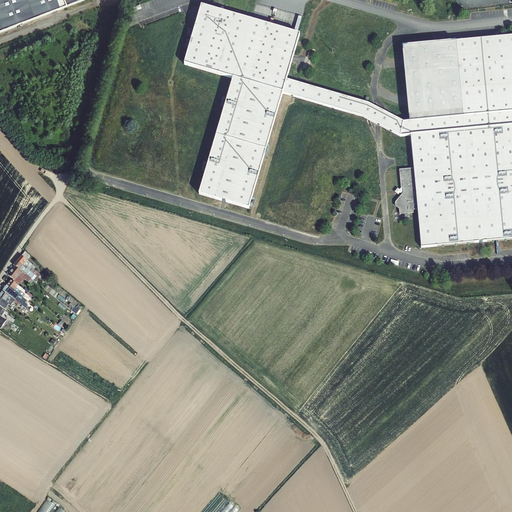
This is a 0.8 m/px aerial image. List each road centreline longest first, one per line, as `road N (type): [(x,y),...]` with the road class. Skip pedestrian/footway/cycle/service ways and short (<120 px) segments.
road 1 (unclassified): [(184,0),(127,20),(84,162),(89,174),(315,244),(346,239),(385,251)]
road 2 (track): [(59,195),(322,443),(353,511)]
road 3 (unclassified): [(417,24),(392,39),(373,83),(386,109),(375,130),(385,251)]
road 4 (unclassified): [(385,251),(437,267),(511,260)]
